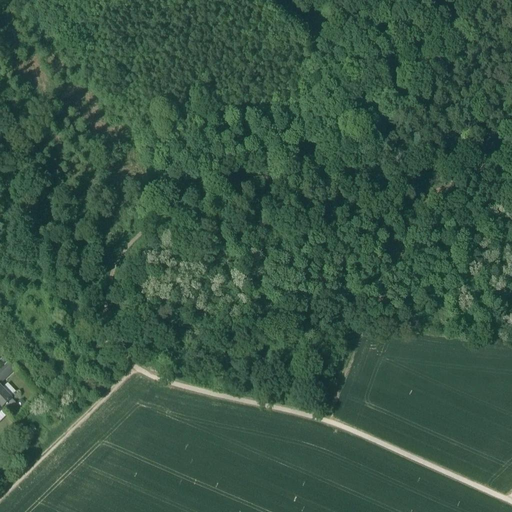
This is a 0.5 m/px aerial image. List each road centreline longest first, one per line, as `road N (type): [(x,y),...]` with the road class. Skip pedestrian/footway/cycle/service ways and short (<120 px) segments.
road 1 (track): [(0,166),(69,258),(84,320),(133,370),(351,433),(504,500)]
road 2 (track): [(482,0),(415,92),(355,148),(296,181),(248,188),(148,242),(127,270),(111,345)]
road 3 (track): [(0,498),(133,370)]
